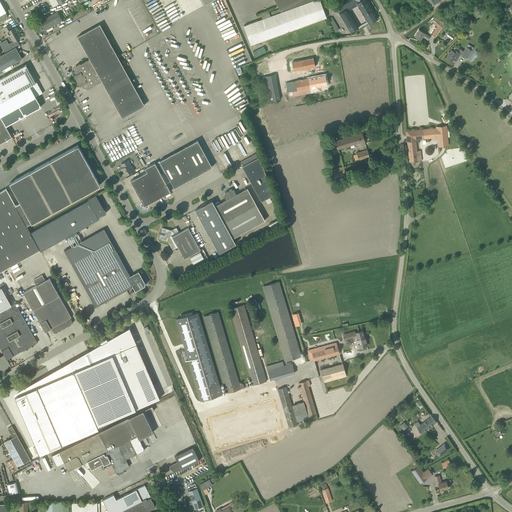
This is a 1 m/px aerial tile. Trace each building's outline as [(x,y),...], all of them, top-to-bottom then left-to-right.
[(274,0),(281,12),(272,15),(270,16),(268,11),(260,14),(262,19),(244,26),(251,45),(326,17),(319,0),(314,0),(313,0),(274,0)] [(352,0),(337,9),(350,32),(358,27),(348,10),(357,5),(368,24),(377,19),(366,0),(352,0)] [(43,31),(62,21),(57,11),(38,21),(43,31)] [(435,16),(434,18),(431,22),(437,27),(432,35),(435,37),(440,29),(441,29),(445,24),(435,16)] [(80,63),(76,65),(74,71),(75,73),(73,74),(79,86),(82,85),(83,87),(88,88),(93,86),(92,85),(102,80),(122,117),(144,105),(99,24),(77,36),(89,58),(80,63)] [(20,38),(18,33),(17,34),(16,32),(17,32),(14,27),(12,29),(10,25),(4,28),(8,36),(10,34),(12,37),(11,37),(13,41),(17,40),(20,38)] [(419,29),(417,32),(415,36),(420,40),(422,36),(428,40),(430,36),(419,29)] [(17,40),(13,41),(9,44),(6,39),(0,43),(5,52),(19,44),(17,40)] [(468,44),(462,54),(467,58),(473,48),(468,44)] [(0,71),(22,58),(16,47),(0,56),(0,71)] [(253,51),(255,56),(266,52),(264,47),(253,51)] [(451,50),(446,58),(448,59),(449,60),(450,60),(452,61),(453,59),(455,60),(454,60),(456,61),(461,53),(457,51),(455,50),(454,52),(451,50)] [(475,50),(469,58),(472,61),(479,52),(475,50)] [(313,54),(286,59),(288,72),(315,67),(313,54)] [(0,115),(6,126),(41,107),(35,97),(42,93),(43,93),(38,84),(37,85),(35,82),(26,64),(0,78),(0,115)] [(268,101),(279,99),(274,71),(263,73),(268,101)] [(297,90),(292,92),(293,97),(318,92),(317,87),(327,85),(325,75),(295,81),(297,90)] [(0,143),(12,137),(6,126),(0,115),(0,143)] [(438,147),(448,146),(446,126),(436,127),(436,128),(423,129),(424,138),(437,137),(438,147)] [(336,141),(337,141),(332,143),(334,150),(339,148),(339,149),(365,141),(362,133),(336,141)] [(196,140),(182,148),(189,162),(184,165),(191,178),(211,167),(212,167),(197,140),(196,140)] [(415,141),(408,142),(407,142),(410,162),(421,161),(420,151),(417,151),(415,141)] [(26,226),(37,220),(100,185),(78,145),(10,183),(21,203),(15,206),(6,188),(0,191),(0,271),(39,249),(30,233),(26,226)] [(189,162),(182,148),(160,160),(159,161),(174,188),(175,187),(191,178),(184,165),(189,162)] [(367,150),(357,153),(357,154),(353,155),(355,160),(358,159),(359,160),(369,157),(367,150)] [(256,153),(245,160),(241,162),(243,166),(242,166),(261,201),(265,199),(269,196),(273,194),(260,156),(258,157),(256,153)] [(121,169),(122,171),(124,176),(134,170),(128,160),(121,164),(123,167),(120,169),(121,169)] [(170,191),(168,188),(155,163),(145,168),(147,172),(130,181),(141,201),(140,205),(148,207),(149,203),(170,191)] [(345,174),(344,167),(332,169),(333,177),(345,174)] [(226,199),(215,205),(218,211),(224,222),(230,233),(233,238),(265,220),(247,188),(236,194),(234,190),(231,189),(229,190),(229,191),(227,192),(227,191),(224,192),(224,195),(226,199)] [(30,233),(39,249),(41,251),(94,221),(99,219),(97,217),(103,214),(102,214),(104,213),(105,211),(104,209),(96,195),(87,199),(88,201),(30,233)] [(195,210),(201,220),(218,211),(215,205),(212,200),(195,210)] [(224,222),(218,211),(201,220),(207,231),(224,222)] [(272,230),(275,229),(281,225),(278,220),(272,223),(269,225),(272,230)] [(207,231),(213,242),(230,233),(224,222),(207,231)] [(178,247),(184,259),(200,250),(188,227),(179,232),(176,227),(171,230),(162,227),(161,232),(162,232),(161,234),(160,234),(159,239),(168,241),(173,250),(178,247)] [(135,291),(136,290),(144,286),(144,285),(145,286),(145,285),(146,284),(145,283),(143,280),(144,279),(143,279),(141,275),(141,274),(140,274),(138,271),(130,276),(104,228),(64,250),(95,307),(133,286),(135,291)] [(236,243),(233,238),(230,233),(213,242),(219,253),(236,243)] [(24,292),(45,332),(51,328),(54,333),(55,332),(56,333),(57,332),(57,331),(59,330),(60,330),(61,330),(61,329),(64,328),(65,328),(66,327),(68,326),(70,325),(71,324),(73,323),(71,320),(72,319),(71,317),(50,278),(45,280),(42,275),(33,280),(36,285),(24,292)] [(279,281),(262,286),(284,362),(301,357),(279,281)] [(0,347),(4,355),(11,351),(13,356),(22,351),(23,351),(24,350),(25,350),(26,349),(27,348),(28,348),(31,347),(31,346),(33,345),(34,345),(34,344),(36,344),(36,343),(37,342),(15,303),(11,305),(1,287),(0,287),(0,347)] [(253,385),(266,381),(244,304),(230,308),(253,385)] [(243,383),(240,384),(218,312),(203,316),(226,393),(244,388),(243,383)] [(221,395),(197,313),(175,320),(199,401),(221,395)] [(92,362),(73,370),(97,425),(160,398),(129,328),(108,340),(106,338),(99,342),(101,344),(88,351),(92,362)] [(355,333),(359,348),(367,346),(365,338),(366,338),(365,337),(364,337),(362,331),(355,333)] [(343,334),(345,341),(352,339),(350,332),(343,334)] [(312,352),(312,354),(309,355),(311,360),(314,360),(339,353),(336,342),(314,348),(315,351),(312,352)] [(69,361),(13,392),(40,454),(98,428),(97,425),(73,370),(69,361)] [(270,380),(295,374),(292,361),(284,363),(284,361),(266,365),(270,380)] [(346,376),(343,364),(316,371),(319,381),(323,379),(324,382),(346,376)] [(299,383),(304,401),(292,405),(295,414),(307,411),(310,421),(318,419),(306,380),(299,383)] [(289,427),(298,425),(286,386),(278,389),(289,427)] [(275,398),(208,418),(216,447),(284,427),(275,398)] [(87,461),(91,469),(103,463),(109,476),(114,474),(114,476),(117,474),(117,475),(125,471),(124,471),(126,470),(126,468),(129,466),(126,459),(145,449),(139,439),(153,432),(143,410),(99,432),(59,452),(64,461),(58,464),(62,473),(73,468),(75,470),(81,464),(87,461)] [(436,422),(431,416),(417,428),(422,433),(436,422)] [(399,426),(404,434),(410,430),(404,422),(399,426)] [(12,437),(4,442),(17,467),(30,459),(12,426),(7,428),(12,437)] [(180,442),(192,436),(191,434),(179,440),(180,442)] [(434,449),(438,455),(447,447),(443,442),(434,449)] [(177,462),(169,466),(173,473),(181,469),(181,470),(199,461),(193,447),(174,456),(177,462)] [(449,460),(444,463),(442,464),(444,468),(451,465),(449,460)] [(432,474),(429,470),(428,468),(423,472),(418,466),(412,471),(420,483),(427,479),(432,474)] [(333,478),(338,476),(336,472),(324,478),(327,483),(334,479),(333,478)] [(448,488),(446,481),(441,483),(439,475),(435,477),(437,484),(438,484),(440,490),(448,488)] [(202,488),(211,483),(209,479),(200,485),(202,488)] [(18,492),(16,482),(7,484),(10,494),(18,492)] [(332,501),(327,488),(326,483),(320,485),(326,503),(332,501)] [(150,496),(144,485),(116,499),(113,494),(102,500),(108,511),(117,511),(146,498),(150,496)] [(191,510),(195,509),(203,506),(197,488),(188,491),(191,499),(188,501),(191,510)] [(146,498),(117,511),(143,511),(147,511),(155,506),(154,503),(152,500),(151,497),(147,499),(146,498)] [(8,511),(8,502),(0,502),(0,511),(8,511)] [(19,511),(27,511),(27,502),(19,502),(19,511)] [(68,511),(68,504),(62,504),(62,502),(45,502),(45,511),(68,511)] [(71,511),(99,511),(99,502),(72,503),(71,511)]
